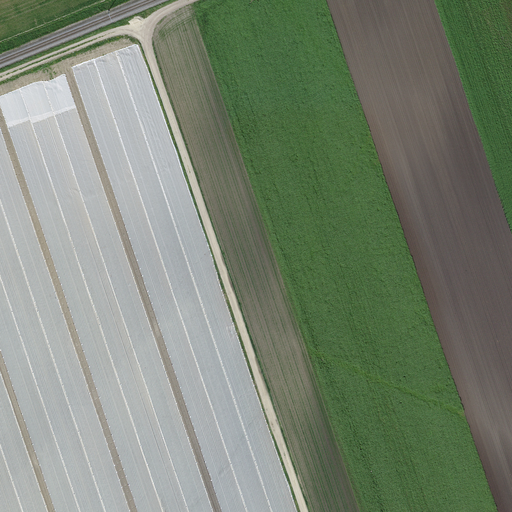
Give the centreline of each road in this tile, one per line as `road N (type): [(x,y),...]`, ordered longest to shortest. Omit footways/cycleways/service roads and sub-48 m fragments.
road 1 (track): [(139,26),(304,511)]
road 2 (track): [(0,78),(139,26)]
